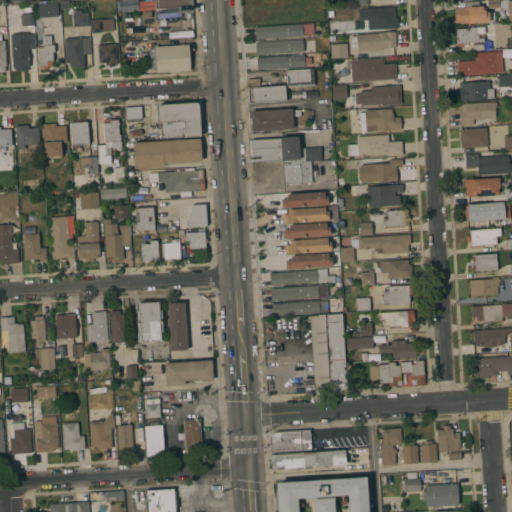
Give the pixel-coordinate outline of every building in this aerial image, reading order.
[(192,0),(193,6),(138,10),(138,1),(151,0),(192,0)] [(511,0),(511,20),(508,21),(508,8),(498,9),(498,7),(487,8),(487,0),(511,0)] [(464,7),(464,2),(479,1),(479,7),(484,7),(485,13),(493,12),(493,16),(489,17),(490,22),(460,23),(460,22),(456,23),(456,21),(455,21),(454,8),(464,7)] [(39,17),(38,3),(57,2),(58,16),(39,17)] [(394,7),(395,18),(397,18),(398,28),(384,28),(384,22),(369,23),(369,8),(394,7)] [(88,12),(89,25),(73,26),(72,13),(88,12)] [(33,25),(21,26),(20,14),(32,13),(33,25)] [(90,19),(102,18),(102,19),(113,18),(114,31),(103,31),(103,32),(91,33),(90,19)] [(254,27),(313,23),(314,35),(255,39),(254,27)] [(456,29),(468,28),(468,27),(483,26),(483,33),(478,34),(479,38),(489,37),(490,41),(495,41),(496,49),(472,50),(472,44),(483,43),(483,41),(472,42),(473,43),(469,44),(469,42),(468,42),(468,46),(457,47),(456,29)] [(394,31),(396,47),(380,48),(381,50),(368,51),(368,50),(357,51),(357,48),(351,49),(349,36),(356,36),(356,35),(394,31)] [(10,34),(27,33),(29,67),(27,67),(27,71),(15,71),(15,67),(13,68),(10,34)] [(38,36),(51,35),(51,44),(54,44),(54,51),(52,51),(53,66),(47,66),(48,69),(39,70),(38,47),(43,47),(43,45),(38,45),(38,36)] [(64,38),(83,37),(90,37),(91,54),(83,54),(84,57),(85,57),(85,60),(84,60),(84,67),(77,67),(77,65),(69,66),(69,62),(66,63),(64,38)] [(302,39),(303,51),(256,54),(255,42),(302,39)] [(115,43),(117,64),(105,65),(105,62),(99,63),(97,45),(115,43)] [(330,44),(347,43),(347,57),(331,58),(330,44)] [(155,46),(189,44),(190,70),(156,72),(156,74),(153,74),(152,71),(156,71),(155,49),(155,46)] [(503,72),(495,72),(495,73),(457,75),(456,61),(474,60),(474,52),(494,51),(501,51),(503,72)] [(304,54),(304,66),(284,67),(284,68),(257,70),(256,57),(304,54)] [(352,81),(351,60),(382,58),(383,64),(395,63),(396,78),(352,81)] [(312,69),(314,85),(287,87),(286,71),(312,69)] [(511,74),(511,85),(499,86),(498,75),(511,74)] [(249,102),(248,79),(259,78),(260,87),(285,85),(286,100),(249,102)] [(489,80),(489,88),(486,88),(487,98),(460,100),(459,82),(489,80)] [(346,85),(347,98),(333,99),(332,86),(346,85)] [(370,90),(370,87),(400,85),(401,104),(382,105),(382,104),(360,105),(360,103),(355,104),(355,94),(360,93),(360,91),(370,90)] [(496,101),(497,107),(495,107),(495,117),(473,119),(473,124),(460,125),(459,110),(461,110),(461,103),(496,101)] [(201,136),(161,138),(159,106),(197,103),(199,104),(201,136)] [(126,119),(125,108),(141,107),(142,118),(126,119)] [(292,108),(293,128),(263,130),(263,133),(257,133),(257,131),(252,131),(250,111),(292,108)] [(361,131),(361,125),(359,125),(359,112),(364,112),(364,110),(392,108),(392,113),(393,113),(393,117),(400,117),(401,129),(361,131)] [(119,134),(120,134),(121,148),(112,148),(112,146),(106,146),(105,142),(103,119),(110,118),(110,120),(118,119),(119,134)] [(72,150),(70,120),(87,119),(87,123),(88,123),(89,135),(88,135),(89,149),(72,150)] [(55,123),(55,126),(66,125),(67,141),(61,142),(62,157),(59,157),(59,155),(50,156),(50,158),(44,159),(42,124),(55,123)] [(28,125),(28,127),(38,127),(39,143),(24,144),(25,149),(19,150),(18,144),(16,145),(16,144),(15,144),(15,142),(16,142),(15,137),(15,134),(15,130),(14,130),(14,128),(15,128),(15,126),(28,125)] [(486,127),(487,146),(461,148),(460,129),(486,127)] [(0,129),(11,128),(12,145),(0,145),(0,129)] [(388,134),(388,141),(401,140),(402,154),(387,155),(387,154),(358,155),(347,155),(347,144),(357,144),(356,136),(388,134)] [(511,134),(511,148),(504,149),(503,135),(511,134)] [(307,136),(307,147),(320,147),(321,160),(310,161),(311,182),(284,183),(282,159),(248,161),(247,140),(251,139),(307,136)] [(200,138),(201,161),(164,163),(164,167),(134,168),(132,142),(200,138)] [(99,163),(98,144),(105,144),(105,148),(110,147),(110,155),(110,163),(99,163)] [(478,175),(477,167),(465,168),(464,154),(478,153),(478,156),(508,155),(510,173),(478,175)] [(97,173),(96,157),(79,157),(79,167),(86,167),(87,174),(97,173)] [(360,182),(360,178),(358,179),(358,167),(360,167),(360,165),(389,162),(388,159),(402,158),(402,165),(396,166),(397,180),(360,182)] [(184,170),(184,169),(193,168),(194,170),(203,169),(204,190),(191,191),(191,196),(181,197),(180,192),(165,193),(164,183),(161,183),(161,181),(155,181),(155,184),(151,185),(151,182),(149,182),(148,173),(184,170)] [(464,191),(463,179),(501,176),(502,184),(499,185),(500,187),(498,188),(499,194),(468,196),(466,194),(466,191),(464,191)] [(402,184),(403,191),(395,191),(395,195),(399,195),(399,204),(368,207),(367,186),(402,184)] [(125,188),(126,197),(100,199),(100,190),(125,188)] [(81,209),(80,197),(74,198),(74,193),(98,191),(99,208),(81,209)] [(282,208),(281,199),(287,199),(286,194),(327,192),(328,205),(282,208)] [(465,220),(464,205),(509,202),(510,217),(465,220)] [(127,204),(128,218),(114,219),(113,205),(127,204)] [(205,204),(206,226),(185,227),(192,205),(205,204)] [(155,231),(136,232),(135,208),(153,206),(155,231)] [(282,222),(282,214),(287,214),(287,210),(328,207),(329,220),(282,222)] [(408,209),(408,216),(409,216),(410,220),(408,220),(408,225),(384,227),(383,218),(387,218),(386,210),(408,209)] [(49,217),(72,216),(73,232),(72,233),(72,241),(67,241),(67,246),(73,245),(74,259),(67,260),(67,257),(51,258),(49,217)] [(130,245),(123,245),(124,259),(113,260),(113,256),(105,257),(103,219),(110,219),(110,223),(117,223),(118,234),(121,234),(120,226),(129,225),(130,245)] [(99,257),(92,258),(92,260),(86,261),(86,258),(78,259),(77,236),(80,236),(80,235),(85,235),(84,222),(98,221),(99,257)] [(371,221),(372,234),(360,235),(359,222),(371,221)] [(284,238),(283,229),(289,229),(288,225),(329,222),(330,235),(284,238)] [(0,224),(11,223),(12,236),(11,236),(12,250),(18,249),(19,262),(12,263),(12,260),(0,260),(0,224)] [(500,227),(501,235),(496,236),(496,244),(471,245),(470,241),(467,241),(466,235),(470,235),(469,230),(500,227)] [(204,231),(205,239),(207,239),(208,242),(205,242),(206,247),(190,249),(189,240),(185,240),(185,233),(204,231)] [(22,234),(38,233),(40,248),(45,247),(46,260),(40,261),(39,258),(24,259),(22,234)] [(410,234),(410,244),(408,244),(408,252),(383,254),(383,252),(377,253),(376,248),(358,249),(358,248),(353,248),(354,261),(341,261),(341,247),(351,246),(351,239),(357,239),(357,237),(410,234)] [(180,258),(164,259),(163,243),(167,243),(167,237),(171,237),(172,240),(179,239),(180,258)] [(285,253),(284,245),(289,244),(289,240),(330,238),(331,251),(285,253)] [(158,259),(151,260),(151,262),(148,262),(148,260),(142,260),(141,245),(150,244),(150,241),(157,240),(158,259)] [(331,253),(332,266),(286,269),(285,260),(291,260),(290,256),(331,253)] [(496,253),(497,269),(475,271),(472,269),(472,266),(473,265),(473,262),(471,260),(471,257),(474,255),(496,253)] [(408,259),(408,264),(411,264),(412,276),(388,278),(388,272),(380,272),(379,261),(408,259)] [(334,275),(335,282),(328,283),(327,281),(270,285),(269,273),(327,269),(327,275),(334,275)] [(373,271),(374,284),(360,285),(360,272),(373,271)] [(470,296),(468,280),(498,278),(499,286),(497,286),(498,294),(470,296)] [(327,284),(328,297),(271,300),(270,288),(327,284)] [(383,304),(382,291),(388,291),(388,286),(409,285),(410,303),(383,304)] [(370,310),(357,311),(356,307),(353,307),(353,300),(356,300),(356,298),(369,297),(370,310)] [(188,349),(170,350),(167,303),(168,303),(168,300),(175,300),(184,300),(188,349)] [(327,300),(328,312),(272,316),(271,304),(327,300)] [(159,302),(159,310),(161,310),(163,332),(161,332),(161,341),(141,342),(140,333),(138,333),(137,311),(138,311),(138,303),(159,302)] [(476,316),(472,316),(471,305),(511,303),(511,315),(502,316),(502,321),(483,322),(483,320),(478,320),(476,319),(476,316)] [(128,341),(111,342),(111,337),(109,311),(120,310),(120,314),(127,313),(128,341)] [(413,310),(414,317),(415,319),(411,319),(412,326),(401,327),(401,326),(384,327),(384,320),(379,320),(379,312),(413,310)] [(108,340),(87,342),(86,324),(92,324),(92,312),(106,311),(108,340)] [(67,346),(58,346),(57,338),(56,339),(55,315),(75,314),(76,337),(67,338),(67,346)] [(309,316),(342,314),(347,389),(314,391),(309,316)] [(30,320),(34,320),(34,316),(43,315),(43,316),(51,315),(53,334),(45,335),(45,342),(42,342),(42,346),(35,347),(35,342),(31,343),(30,320)] [(0,316),(14,316),(14,323),(18,323),(18,324),(22,324),(24,339),(25,351),(9,352),(7,331),(0,331),(0,316)] [(372,335),(360,336),(359,324),(371,323),(372,335)] [(481,328),(484,328),(484,329),(511,328),(511,333),(507,333),(507,335),(504,336),(505,343),(497,346),(483,347),(483,344),(474,344),(473,336),(472,335),(471,332),(473,330),(481,330),(481,328)] [(346,350),(346,339),(372,337),(373,348),(346,350)] [(407,357),(407,359),(403,359),(403,358),(392,358),(391,352),(379,353),(379,345),(385,345),(385,343),(388,343),(388,345),(392,344),(391,341),(405,340),(406,343),(414,343),(415,357),(407,357)] [(68,345),(82,344),(82,357),(75,358),(75,359),(73,359),(73,357),(68,358),(68,345)] [(55,367),(37,368),(37,364),(35,364),(34,349),(42,349),(42,348),(54,347),(55,367)] [(84,370),(83,354),(86,354),(86,353),(100,352),(100,349),(109,348),(110,369),(90,370),(90,369),(84,370)] [(511,355),(511,373),(507,374),(507,370),(496,371),(496,375),(488,375),(488,378),(484,378),(484,376),(475,376),(474,358),(511,355)] [(211,359),(213,380),(201,380),(201,379),(184,380),(185,384),(166,385),(164,363),(211,359)] [(424,384),(416,384),(416,383),(412,384),(411,372),(400,373),(401,384),(397,384),(397,385),(388,386),(388,383),(378,383),(378,382),(370,382),(369,366),(377,365),(387,364),(387,362),(395,362),(395,365),(399,365),(399,362),(411,361),(411,364),(415,364),(415,360),(423,360),(424,384)] [(137,378),(123,379),(123,372),(126,372),(125,366),(136,365),(137,378)] [(131,380),(139,380),(140,391),(131,391),(131,380)] [(54,385),(55,394),(37,396),(37,394),(31,394),(31,386),(54,385)] [(11,402),(11,388),(27,388),(28,401),(11,402)] [(160,417),(146,418),(145,404),(159,403),(160,417)] [(114,427),(110,428),(112,447),(96,448),(96,447),(91,447),(89,422),(104,420),(106,418),(108,415),(113,414),(114,427)] [(58,448),(53,449),(53,451),(36,452),(34,421),(41,421),(41,417),(55,416),(56,423),(57,423),(58,448)] [(202,448),(185,450),(183,419),(200,418),(202,448)] [(32,453),(11,454),(10,438),(11,438),(10,423),(24,422),(24,429),(30,428),(32,453)] [(62,423),(78,422),(79,435),(83,435),(84,449),(69,450),(69,449),(63,449),(62,423)] [(133,453),(118,453),(117,425),(131,424),(133,453)] [(164,456),(146,457),(144,426),(162,425),(164,456)] [(437,429),(443,429),(442,425),(450,425),(450,429),(452,428),(453,433),(459,432),(460,448),(458,448),(458,450),(438,452),(437,429)] [(381,451),(380,452),(380,450),(378,450),(378,446),(379,446),(379,443),(383,443),(382,429),(389,429),(389,428),(400,428),(401,444),(392,444),(392,448),(394,448),(395,449),(396,449),(397,453),(395,453),(395,464),(382,465),(381,451)] [(310,430),(311,450),(272,452),(271,435),(273,433),(310,430)] [(420,445),(423,444),(423,441),(433,440),(433,444),(435,444),(437,461),(421,463),(420,445)] [(406,442),(413,442),(413,445),(417,445),(418,463),(414,463),(414,464),(412,464),(412,463),(403,464),(403,463),(401,463),(401,459),(402,459),(402,446),(406,445),(406,442)] [(345,449),(346,464),(271,469),(270,455),(345,449)] [(448,460),(448,453),(455,452),(461,451),(461,459),(448,460)] [(277,511),(276,482),(366,476),(368,511),(277,511)] [(420,477),(420,491),(404,492),(404,478),(420,477)] [(439,506),(439,507),(433,507),(433,506),(426,506),(425,500),(423,500),(422,491),(425,491),(425,485),(457,483),(458,505),(439,506)] [(176,511),(146,511),(145,490),(175,488),(176,511)] [(105,491),(124,490),(124,500),(106,501),(105,491)] [(88,501),(88,511),(49,511),(49,504),(88,501)]
